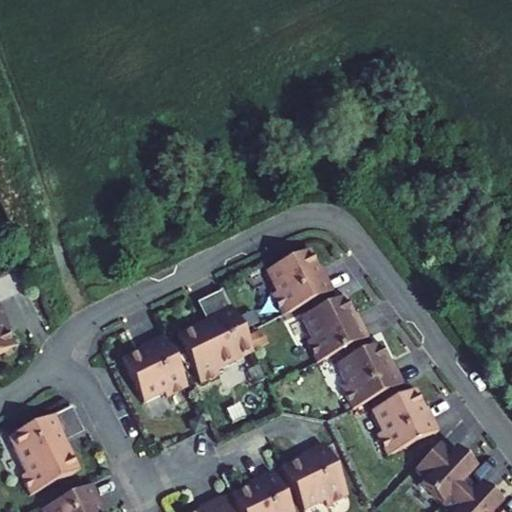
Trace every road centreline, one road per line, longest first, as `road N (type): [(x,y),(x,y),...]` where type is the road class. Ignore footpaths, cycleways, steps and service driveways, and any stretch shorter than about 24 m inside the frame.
road 1 (residential): [(511,445),(356,237),(320,216),(294,218),(84,323),(53,358)]
road 2 (track): [(84,323),(0,89)]
road 3 (residential): [(53,358),(88,386),(139,492)]
road 4 (residential): [(139,492),(254,439)]
